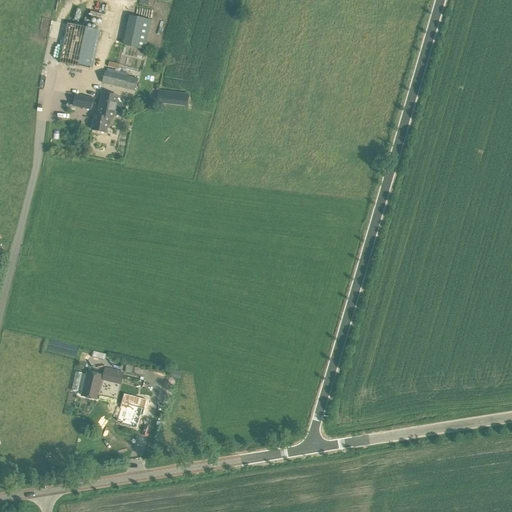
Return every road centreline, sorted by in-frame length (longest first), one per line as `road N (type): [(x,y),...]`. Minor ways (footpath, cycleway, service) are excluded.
road 1 (unclassified): [(311,447),(441,0)]
road 2 (unclassified): [(311,447),(48,491)]
road 3 (unclassified): [(511,416),(311,447)]
